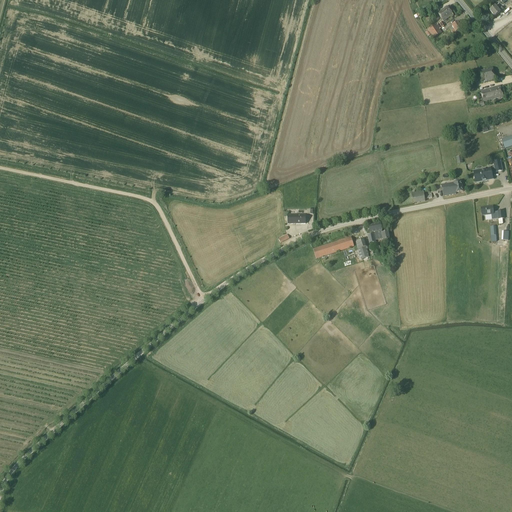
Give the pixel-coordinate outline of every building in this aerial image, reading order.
[(439,24),(442,28),(445,26),(443,22),(453,15),(447,6),(437,13),(443,22),(439,24)] [(490,11),(494,17),(503,10),(501,7),(498,9),(495,6),(490,11)] [(451,31),(453,34),(456,32),(456,33),(462,29),(458,22),(452,26),(454,29),(451,31)] [(428,30),(434,38),(441,34),(436,25),(428,30)] [(479,71),(482,83),(496,80),(492,67),(479,71)] [(479,102),(480,107),(485,106),(484,103),(503,97),(500,86),(480,92),(483,101),(479,102)] [(511,136),(501,140),(505,149),(511,146),(511,136)] [(476,183),(488,181),(487,180),(493,179),(491,171),(495,170),(496,172),(502,171),(500,161),(494,162),(495,167),(491,168),(474,171),(475,179),(475,178),(476,178),(477,182),(476,183)] [(441,186),(443,196),(456,194),(456,193),(463,191),(461,181),(453,183),(441,186)] [(411,194),(413,204),(425,202),(425,200),(432,198),(431,194),(424,195),(423,191),(411,194)] [(491,215),(492,220),(504,219),(503,211),(494,212),(493,207),(486,208),(486,207),(481,207),(482,216),(491,215)] [(288,215),(288,224),(306,224),(306,215),(288,215)] [(380,224),(369,226),(370,233),(375,232),(375,234),(368,236),(369,244),(376,243),(375,241),(383,239),(384,241),(389,240),(388,232),(382,233),(380,224)] [(490,226),(492,243),(495,243),(494,231),(499,230),(499,225),(490,226)] [(278,239),(281,243),(289,239),(287,235),(278,239)] [(313,250),(316,259),(354,247),(351,237),(313,250)] [(356,242),(361,260),(369,257),(366,247),(364,240),(360,241),(357,242),(356,242)]
